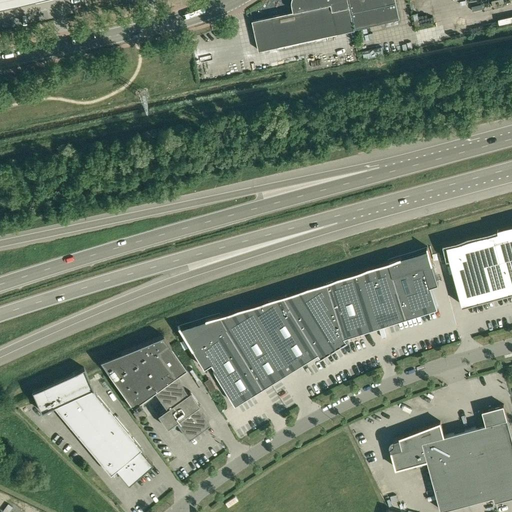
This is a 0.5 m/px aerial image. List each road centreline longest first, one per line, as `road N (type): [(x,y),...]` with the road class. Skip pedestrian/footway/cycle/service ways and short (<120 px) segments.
road 1 (track): [(511,38),(0,147)]
road 2 (trunk): [(380,174),(0,285)]
road 3 (trunk): [(380,174),(261,188),(0,245)]
road 4 (unclassified): [(177,510),(341,405),(511,345)]
road 5 (trunk): [(0,356),(334,216)]
road 6 (trunk): [(0,316),(334,216)]
road 7 (tertiary): [(0,60),(182,21),(232,0)]
road 8 (trunk): [(334,216),(511,169)]
road 9 (trunk): [(511,138),(380,174)]
